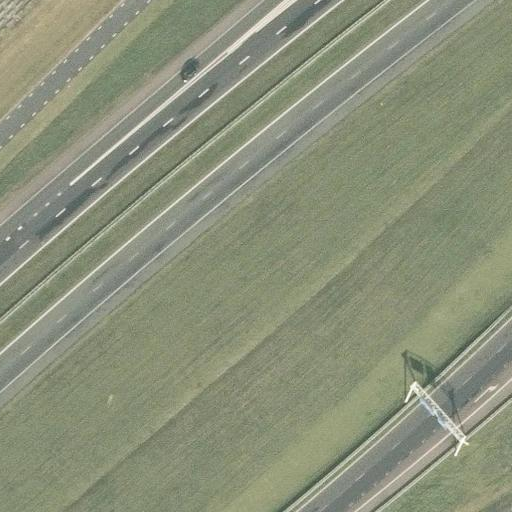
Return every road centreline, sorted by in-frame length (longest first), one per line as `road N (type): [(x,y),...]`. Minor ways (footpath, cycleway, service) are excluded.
road 1 (motorway): [(0,372),(452,0)]
road 2 (motorway): [(321,0),(75,197)]
road 3 (motorway): [(286,0),(75,197)]
road 4 (motorway): [(321,511),(511,338)]
road 5 (unclassified): [(0,142),(146,0)]
